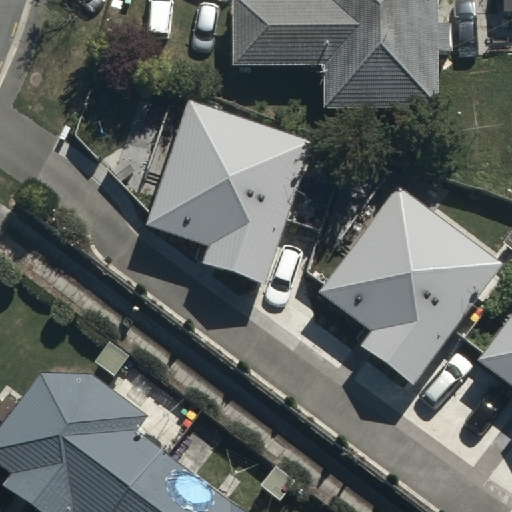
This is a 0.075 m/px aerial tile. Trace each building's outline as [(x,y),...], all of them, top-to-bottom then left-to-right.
[(439,0),(327,0),(327,13),(237,13),(237,84),(328,83),(328,128),(442,128),(442,69),(453,69),(453,41),(440,41),(439,0)] [(314,142),(188,100),(145,225),(207,245),(201,263),(265,285),(314,142)] [(505,264),(398,185),(320,291),(372,329),(360,345),(415,386),(505,264)] [(511,313),(479,358),(511,382),(511,313)] [(43,375),(0,430),(0,479),(42,511),(71,511),(72,511),(73,511),(236,511),(134,433),(148,415),(95,375),(43,375)]
